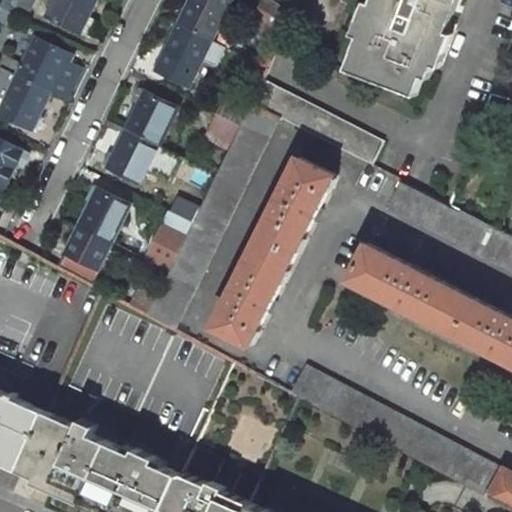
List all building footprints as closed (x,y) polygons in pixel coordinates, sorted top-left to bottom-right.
[(4,0),(1,6),(24,17),(32,0),(4,0)] [(89,16),(96,0),(56,0),(49,15),(87,34),(95,19),(89,16)] [(231,0),(191,0),(180,24),(212,40),(231,0)] [(274,0),(263,0),(255,18),(284,33),(294,10),(274,0)] [(274,0),(294,10),(298,0),(274,0)] [(374,0),(355,50),(362,53),(355,72),(416,95),(423,76),(430,79),(460,0),(374,0)] [(180,24),(160,65),(157,69),(189,85),(192,80),(212,40),(180,24)] [(6,56),(1,65),(20,75),(52,90),(66,61),(70,54),(38,38),(25,65),(6,56)] [(66,61),(52,90),(67,98),(82,69),(66,61)] [(39,115),(52,90),(20,75),(2,112),(33,128),(34,127),(38,129),(44,118),(39,115)] [(269,80),(265,78),(254,104),(280,118),(374,165),(386,140),(269,80)] [(160,145),(181,102),(143,84),(137,96),(134,101),(140,104),(128,129),(160,145)] [(254,104),(229,92),(218,113),(244,125),(254,104)] [(280,118),(254,104),(244,125),(236,142),(231,151),(220,174),(211,192),(203,208),(196,223),(173,270),(172,271),(163,290),(150,315),(177,329),(280,118)] [(231,151),(236,142),(244,125),(218,113),(210,129),(206,138),(231,151)] [(110,167),(141,182),(144,177),(160,145),(128,129),(114,157),(110,155),(105,164),(110,167)] [(0,139),(0,185),(4,187),(22,151),(0,139)] [(275,299),(315,219),(317,220),(323,208),(321,208),(338,175),(301,156),(216,326),(253,345),(270,311),(271,312),(277,300),(275,299)] [(187,180),(180,196),(172,211),(196,223),(203,208),(211,192),(187,180)] [(450,204),(404,181),(389,208),(511,271),(511,236),(483,221),(463,211),(450,204)] [(92,201),(80,225),(112,241),(130,205),(98,189),(94,187),(87,198),(92,201)] [(196,223),(172,211),(154,247),(143,242),(138,252),(173,270),(196,223)] [(112,241),(80,225),(62,262),(94,278),(112,241)] [(411,310),(491,351),(490,353),(501,359),(503,357),(511,361),(511,315),(370,243),(351,279),(399,304),(398,306),(410,312),(411,310)] [(506,468),(308,364),(293,392),(301,396),(380,437),(491,495),(506,468)] [(49,411),(0,389),(0,452),(25,464),(49,411)] [(81,425),(49,410),(49,411),(25,464),(41,471),(39,476),(86,498),(112,440),(96,432),(99,425),(84,418),(81,425)] [(137,452),(112,440),(86,498),(117,511),(164,511),(182,473),(158,462),(160,457),(139,447),(137,452)] [(511,471),(506,468),(491,495),(511,506),(511,471)] [(182,473),(164,511),(248,511),(253,502),(182,473)] [(274,511),(253,502),(248,511),(274,511)]
